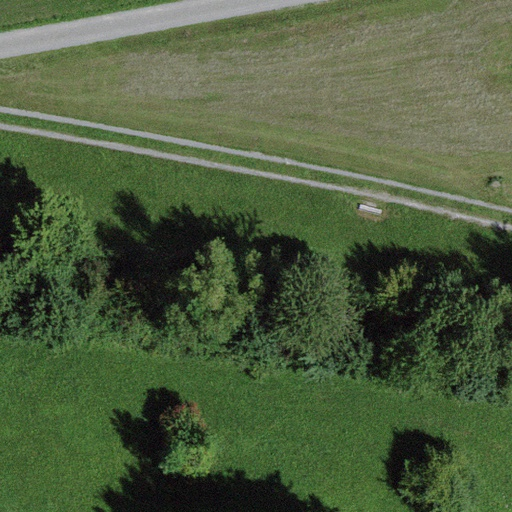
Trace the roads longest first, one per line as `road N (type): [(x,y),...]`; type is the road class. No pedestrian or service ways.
road 1 (track): [(0,120),(511,222)]
road 2 (track): [(0,45),(266,0)]
